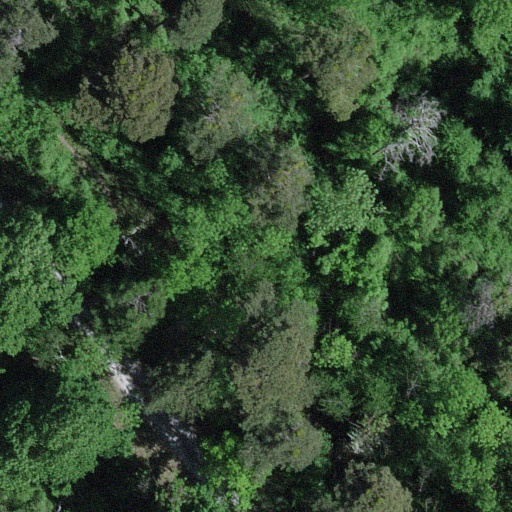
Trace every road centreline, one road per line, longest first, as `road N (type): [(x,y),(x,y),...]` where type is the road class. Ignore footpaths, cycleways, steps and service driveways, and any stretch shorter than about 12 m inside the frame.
road 1 (unknown): [(346,511),(0,51)]
road 2 (track): [(247,511),(0,210)]
